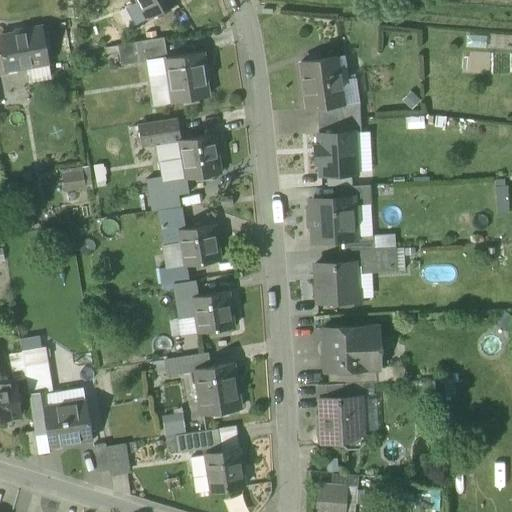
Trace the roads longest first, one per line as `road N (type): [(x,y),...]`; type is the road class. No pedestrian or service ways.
road 1 (residential): [(240,0),(257,68),(288,511)]
road 2 (residential): [(0,472),(123,511)]
